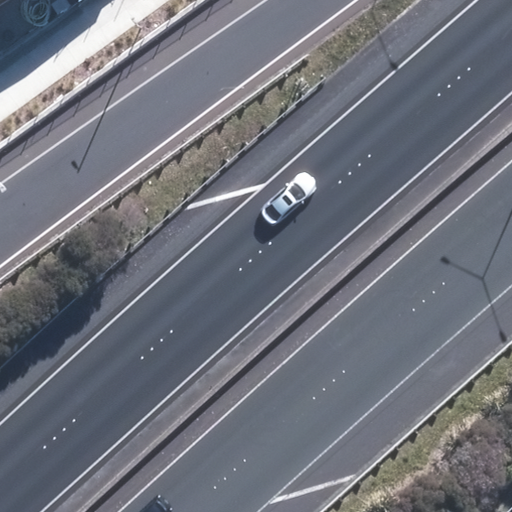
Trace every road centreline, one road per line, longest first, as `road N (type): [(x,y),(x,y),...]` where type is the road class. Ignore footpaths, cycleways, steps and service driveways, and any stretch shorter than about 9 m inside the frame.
road 1 (motorway): [(0,487),(511,24)]
road 2 (motorway): [(511,216),(186,511)]
road 3 (motorway): [(0,238),(320,0)]
